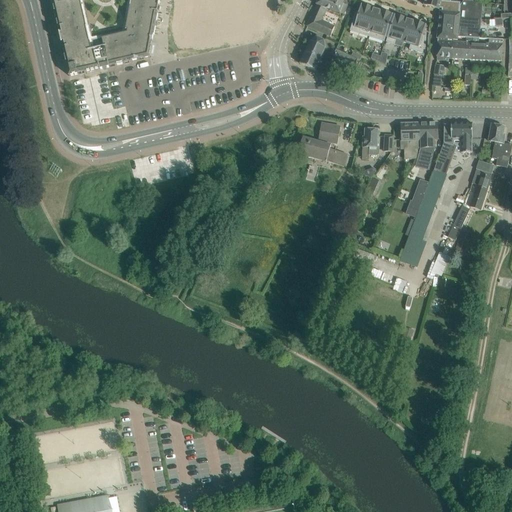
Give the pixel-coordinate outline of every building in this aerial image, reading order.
[(51,0),(69,77),(150,58),(160,0),(51,0)] [(176,0),(168,50),(171,52),(272,29),(274,25),(268,0),(176,0)] [(318,0),(316,6),(307,27),(330,37),(335,28),(321,22),(326,10),(339,14),(340,13),(345,15),(348,6),(343,4),(344,0),(318,0)] [(425,0),(424,5),(439,10),(439,8),(442,9),(442,12),(450,13),(451,13),(459,14),(460,9),(460,5),(460,3),(448,2),(441,1),(441,0),(425,0)] [(440,12),(438,39),(453,40),(458,41),(458,37),(471,38),(479,39),(479,38),(477,20),(480,20),(481,11),(478,10),(479,3),(482,3),(464,1),(461,5),(460,5),(460,9),(459,14),(451,13),(450,13),(442,12),(440,12)] [(368,37),(377,10),(372,8),(373,8),(363,5),(362,5),(359,12),(357,11),(350,31),(368,37)] [(385,42),(394,15),(391,14),(392,14),(382,11),(377,10),(368,37),(385,42)] [(403,43),(410,20),(405,19),(406,18),(396,15),(396,16),(394,15),(385,42),(394,45),(396,41),(403,43)] [(415,21),(415,22),(410,20),(403,43),(410,45),(409,50),(424,55),(425,33),(423,32),(425,25),(424,25),(425,24),(415,21)] [(325,41),(324,40),(324,41),(318,38),(317,37),(316,38),(317,38),(311,42),(310,41),(310,42),(300,64),(300,63),(299,64),(316,72),(316,71),(316,70),(318,64),(319,64),(320,63),(319,63),(322,57),(323,56),(322,56),(325,49),(326,49),(326,48),(325,48),(324,42),(325,41)] [(453,40),(452,59),(470,60),(471,41),(466,41),(466,38),(458,37),(458,41),(453,40)] [(471,41),(470,60),(488,61),(489,43),(479,43),(479,39),(471,38),(471,41)] [(438,39),(437,61),(445,61),(445,59),(452,59),(453,40),(438,39)] [(489,40),(488,61),(502,62),(502,52),(502,45),(503,45),(503,41),(501,40),(489,40)] [(351,57),(336,49),(328,67),(352,71),(358,60),(351,57)] [(362,57),(361,57),(353,53),(351,57),(358,60),(360,61),(361,58),(362,57)] [(381,57),(379,63),(386,66),(387,59),(381,57)] [(443,76),(445,67),(436,65),(434,75),(435,75),(433,86),(439,87),(440,76),(443,76)] [(438,140),(437,123),(419,124),(420,149),(418,162),(430,165),(434,148),(434,140),(438,140)] [(321,124),(318,143),(331,146),(332,144),(337,145),(341,128),(321,124)] [(418,149),(420,149),(419,124),(401,124),(402,141),(407,141),(407,149),(404,150),(405,160),(417,160),(418,153),(418,149)] [(451,140),(453,140),(458,140),(463,140),(463,153),(473,153),(472,124),(451,124),(451,125),(451,140)] [(447,175),(450,167),(458,147),(453,146),(453,140),(451,140),(451,125),(444,125),(444,143),(434,171),(442,173),(447,175)] [(492,125),(490,135),(489,142),(495,143),(492,159),(497,160),(496,166),(507,168),(511,145),(504,144),(505,135),(503,135),(505,127),(492,125)] [(377,148),(378,140),(378,130),(365,130),(365,138),(363,138),(363,148),(362,160),(369,160),(369,156),(377,157),(379,155),(379,148),(377,148)] [(384,152),(393,153),(394,137),(385,136),(384,152)] [(347,155),(330,150),(331,146),(318,143),(303,138),(298,154),(344,167),(347,155)] [(476,170),(477,171),(491,175),(494,166),(479,162),(476,170)] [(441,176),(442,173),(434,171),(430,184),(417,219),(402,262),(419,268),(427,245),(422,244),(446,178),(441,176)] [(480,211),(491,175),(477,171),(472,184),(477,186),(475,192),(478,193),(476,199),(473,198),(470,207),(480,211)] [(375,198),(382,183),(371,179),(361,201),(369,204),(372,197),(375,198)] [(430,184),(421,181),(411,209),(419,212),(416,219),(417,219),(430,184)] [(462,206),(450,234),(458,238),(471,210),(462,206)] [(460,257),(465,247),(458,243),(453,253),(460,257)] [(439,253),(430,276),(434,278),(436,274),(442,277),(450,257),(449,257),(441,254),(439,253)] [(107,497),(59,506),(59,511),(110,511),(109,510),(107,497)]
